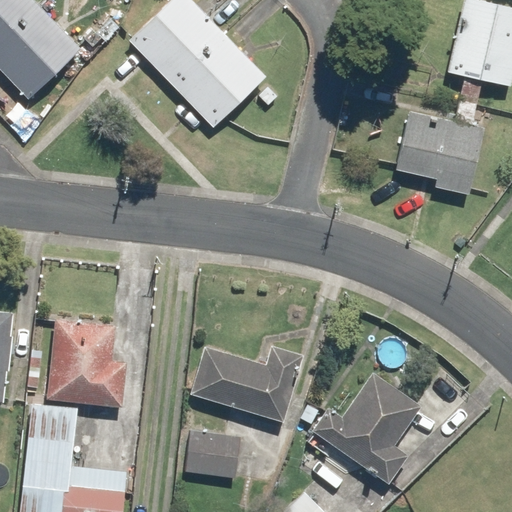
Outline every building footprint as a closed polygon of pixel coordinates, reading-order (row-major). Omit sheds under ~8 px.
[(0,0),(0,68),(28,97),(78,48),(31,0),(0,0)] [(192,0),(170,0),(128,41),(211,126),(265,74),(192,0)] [(511,7),(472,0),(455,0),(443,70),(509,82),(511,64),(511,7)] [(458,93),(453,118),(406,108),(393,168),(432,176),(430,185),(466,193),(481,125),(471,122),(476,97),(458,93)] [(0,403),(4,404),(5,397),(13,398),(14,383),(6,382),(11,311),(0,310),(0,403)] [(65,467),(69,400),(120,403),(123,361),(111,361),(113,325),(52,321),(47,398),(32,397),(24,511),(123,511),(126,471),(65,467)] [(260,362),(201,345),(187,393),(280,420),(300,352),(266,342),(260,362)] [(339,410),(326,401),(308,428),(386,481),(405,454),(393,446),(420,405),(367,369),(339,410)] [(184,433),(181,474),(233,477),(236,436),(184,433)] [(325,511),(303,488),(276,511),(325,511)]
